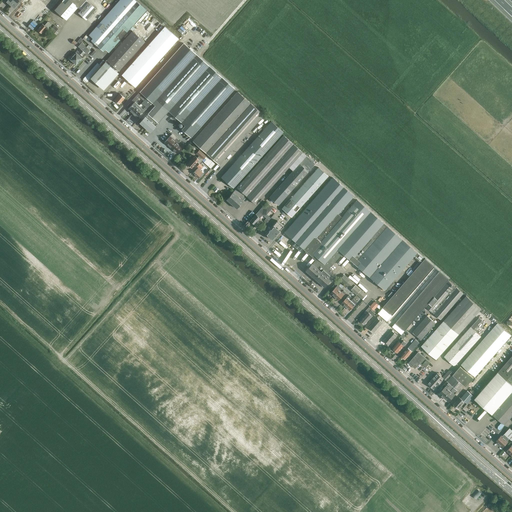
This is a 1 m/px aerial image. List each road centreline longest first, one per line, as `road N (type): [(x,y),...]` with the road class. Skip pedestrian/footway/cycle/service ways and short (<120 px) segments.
road 1 (unclassified): [(0,18),(511,475)]
road 2 (secondary): [(448,432),(0,29)]
